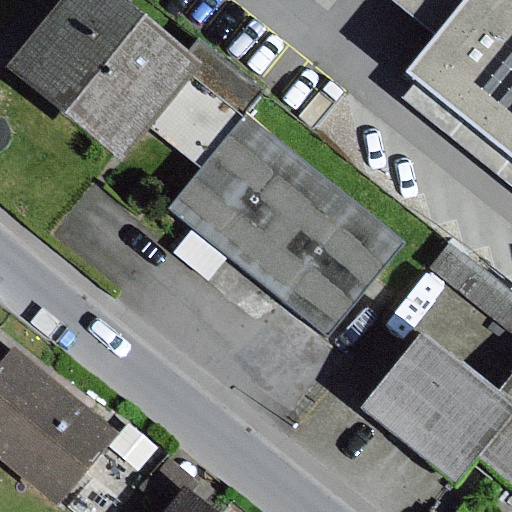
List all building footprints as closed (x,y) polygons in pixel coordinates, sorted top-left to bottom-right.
[(127,0),(62,0),(6,68),(124,162),(152,127),(203,62),(127,0)] [(511,0),(406,0),(430,19),(404,52),(511,137),(511,0)] [(152,127),(203,170),(248,116),(265,91),(226,61),(213,51),(203,62),(152,127)] [(203,170),(170,209),(330,336),(406,241),(248,116),(203,170)] [(511,294),(447,242),(427,267),(511,335),(511,294)] [(426,331),(363,410),(458,485),(481,456),(511,480),(511,376),(501,390),(426,331)] [(0,361),(0,461),(57,508),(118,433),(12,346),(8,352),(0,361)] [(140,472),(158,449),(130,426),(111,449),(140,472)] [(187,486),(193,491),(199,483),(169,460),(143,492),(167,511),(187,486)] [(167,511),(166,511),(218,511),(193,491),(187,486),(167,511)]
